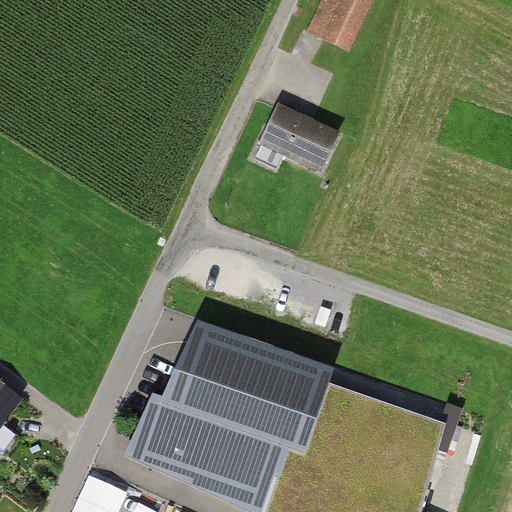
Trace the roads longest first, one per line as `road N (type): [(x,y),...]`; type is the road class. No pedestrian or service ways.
road 1 (unclassified): [(511,338),(188,228),(55,511)]
road 2 (track): [(294,0),(188,228)]
